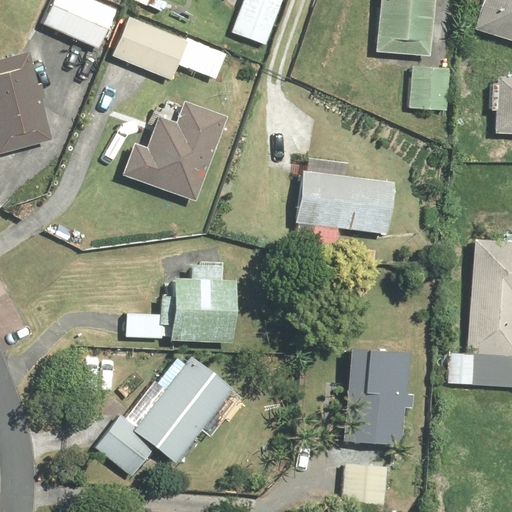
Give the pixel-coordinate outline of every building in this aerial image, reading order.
[(110,8),(89,0),(50,0),(41,24),(95,46),(110,8)] [(277,0),(238,0),(228,32),(263,44),(277,0)] [(429,0),(374,0),(371,51),(426,54),(429,0)] [(511,0),(477,0),(468,29),(511,41),(511,0)] [(182,41),(125,16),(108,53),(165,78),(182,41)] [(22,51),(0,56),(0,151),(47,139),(35,97),(38,96),(34,81),(30,82),(22,51)] [(446,68),(406,66),(403,106),(443,108),(446,68)] [(511,75),(493,74),(491,133),(511,134),(511,75)] [(128,141),(117,174),(192,200),(221,115),(177,100),(170,120),(153,115),(142,146),(128,141)] [(387,180),(296,170),(290,222),(381,232),(387,180)] [(511,239),(468,237),(461,353),(511,355),(511,239)] [(229,279),(168,277),(165,340),(227,342),(229,279)] [(403,350),(343,346),(337,441),(396,445),(403,350)] [(184,356),(128,430),(172,463),(229,389),(184,356)] [(384,464),(340,461),(338,507),(382,509),(384,464)]
